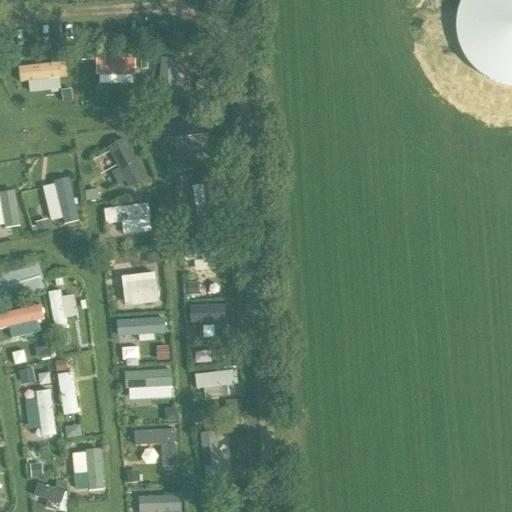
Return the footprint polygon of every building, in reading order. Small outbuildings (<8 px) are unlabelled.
[(166,73),(190,74),(191,51),(167,51),(166,73)] [(139,57),(93,60),(95,76),(140,73),(139,57)] [(64,63),(17,66),(18,83),(65,80),(64,63)] [(208,117),(163,121),(165,139),(210,135),(208,117)] [(126,135),(108,143),(130,186),(148,177),(126,135)] [(64,224),(80,220),(69,173),(53,177),(64,224)] [(226,221),(220,178),(204,180),(211,223),(226,221)] [(21,225),(16,188),(0,190),(5,227),(21,225)] [(149,201),(105,206),(107,224),(151,219),(149,201)] [(228,239),(185,242),(186,259),(229,256),(228,239)] [(0,289),(3,303),(46,290),(39,262),(0,273),(0,289)] [(156,270),(124,273),(127,302),(159,299),(156,270)] [(51,289),(57,323),(68,321),(62,287),(51,289)] [(40,303),(0,312),(0,328),(0,330),(44,319),(40,303)] [(231,341),(229,307),(188,309),(190,327),(213,325),(213,342),(231,341)] [(163,314),(117,317),(118,335),(164,332),(163,314)] [(59,371),(65,413),(79,411),(73,369),(59,371)] [(235,369),(197,372),(198,390),(237,387),(235,369)] [(172,370),(125,372),(125,390),(173,388),(172,370)] [(43,435),(58,433),(51,388),(36,390),(43,435)] [(84,417),(69,419),(72,438),(87,435),(84,417)] [(202,431),(203,443),(245,441),(245,429),(202,431)] [(177,444),(176,430),(134,432),(135,447),(161,445),(162,467),(176,466),(175,444),(177,444)] [(86,490),(104,489),(101,445),(83,446),(86,490)] [(58,502),(62,489),(38,480),(33,493),(58,502)] [(182,511),(182,494),(139,495),(139,511),(182,511)] [(206,511),(245,511),(245,502),(206,505),(206,511)]
